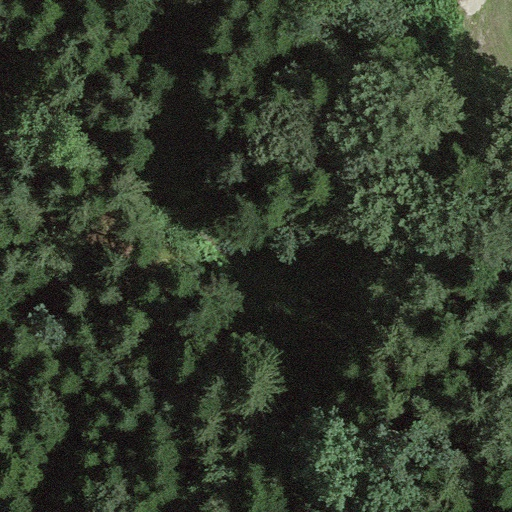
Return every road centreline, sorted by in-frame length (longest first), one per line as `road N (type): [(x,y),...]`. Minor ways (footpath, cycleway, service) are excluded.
road 1 (track): [(304,511),(287,466),(296,385),(333,320),(409,231),(443,84),(486,0)]
road 2 (track): [(0,79),(333,320)]
